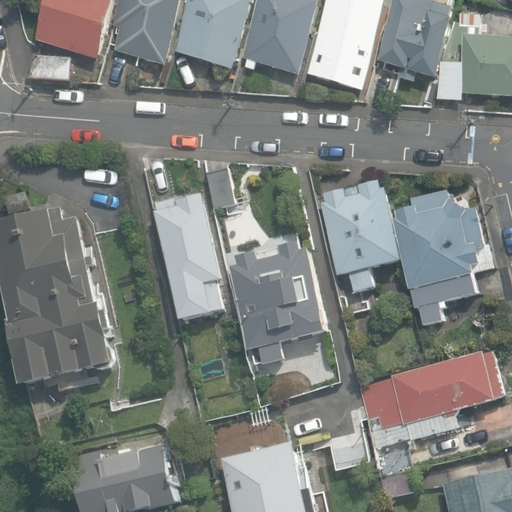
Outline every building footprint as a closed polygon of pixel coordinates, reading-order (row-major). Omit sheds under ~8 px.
[(52,0),(40,42),(100,60),(118,0),(52,0)] [(118,51),(169,66),(188,0),(125,0),(118,27),(124,29),(118,51)] [(195,0),(179,53),(238,71),(260,1),(256,0),(195,0)] [(263,0),(246,59),(304,76),(325,3),(316,0),(263,0)] [(332,0),(310,74),(366,91),(392,3),(379,0),(332,0)] [(399,78),(419,84),(422,74),(439,79),(457,21),(455,20),(457,12),(417,0),(401,0),(383,62),(403,68),(399,78)] [(511,98),(511,40),(481,38),(483,15),(463,15),(463,24),(457,24),(447,63),(440,101),(465,103),(465,96),(511,98)] [(32,80),(74,82),(74,59),(39,57),(32,80)] [(366,102),(387,104),(395,72),(377,66),(366,102)] [(211,176),(217,210),(238,205),(232,170),(211,176)] [(352,272),(356,290),(375,286),(371,268),(405,259),(387,186),(383,187),(381,179),(325,193),(327,200),(323,202),(341,274),(352,272)] [(423,310),(428,326),(447,322),(445,310),(451,309),(451,302),(480,296),(476,273),(496,269),(491,243),(488,243),(479,208),(469,210),(453,200),(451,191),(413,200),(414,208),(398,211),(400,219),(397,220),(419,311),(423,310)] [(10,216),(33,211),(29,192),(6,197),(10,216)] [(157,212),(184,322),(227,311),(220,283),(228,282),(206,194),(160,206),(161,211),(157,212)] [(11,321),(26,387),(101,369),(105,371),(116,369),(121,361),(117,351),(115,349),(111,332),(116,331),(112,311),(106,313),(105,304),(100,305),(92,266),(97,265),(95,257),(89,259),(80,217),(67,220),(65,209),(0,223),(0,272),(2,279),(4,279),(14,320),(11,321)] [(333,335),(313,250),(304,252),(302,243),(239,257),(240,265),(233,267),(256,366),(265,364),(266,368),(290,362),(286,346),(333,335)] [(373,384),(386,430),(445,416),(450,419),(460,417),(463,411),(499,401),(498,398),(508,396),(496,351),(487,354),(486,352),(396,375),(396,380),(373,384)] [(367,432),(332,439),(339,472),(374,465),(367,432)] [(320,511),(315,489),(308,491),(297,442),(225,459),(237,511),(320,511)] [(76,459),(88,511),(153,511),(183,505),(169,445),(144,450),(144,452),(132,455),(131,450),(122,453),(123,457),(106,461),(103,452),(76,459)] [(383,477),(388,499),(424,492),(424,490),(419,469),(383,477)] [(511,511),(511,469),(447,485),(453,511),(511,511)]
